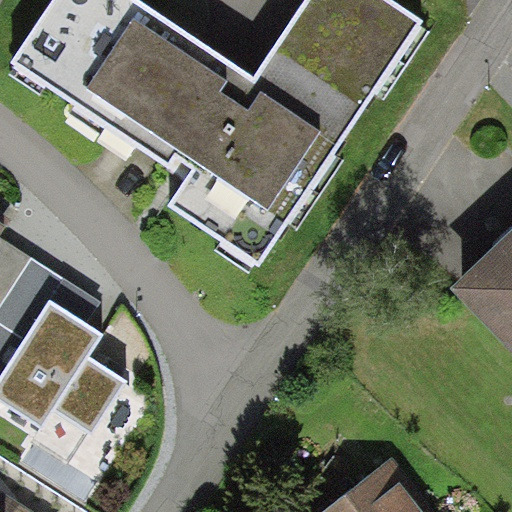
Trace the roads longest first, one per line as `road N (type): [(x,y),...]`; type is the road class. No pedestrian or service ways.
road 1 (residential): [(510,0),(246,386)]
road 2 (residential): [(246,386),(206,361),(124,238),(0,129)]
road 3 (residential): [(246,386),(159,511)]
